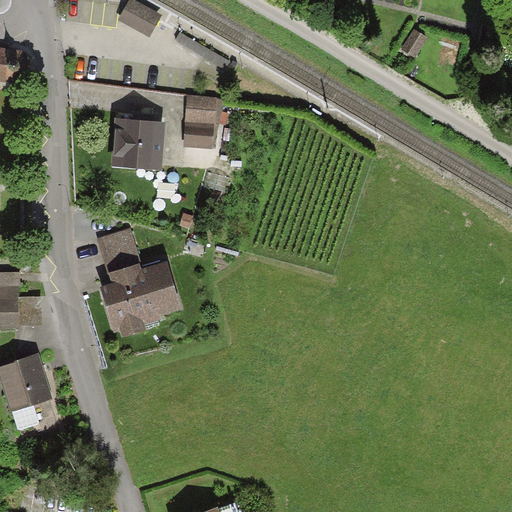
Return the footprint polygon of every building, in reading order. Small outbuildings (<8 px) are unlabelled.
[(226,71),(232,61),(219,54),(181,32),(180,35),(175,43),(226,71)] [(416,32),(403,50),(415,58),(427,40),(416,32)] [(21,53),(0,50),(0,83),(16,86),(29,78),(30,65),(21,53)] [(186,147),(214,150),(224,100),(188,97),(186,147)] [(163,175),(167,128),(145,126),(119,123),(114,170),(163,175)] [(99,290),(114,336),(120,334),(123,343),(147,336),(145,331),(161,326),(160,321),(182,314),(168,268),(143,276),(129,232),(97,242),(111,287),(99,290)] [(0,330),(20,330),(18,274),(0,274),(0,330)] [(44,368),(40,356),(0,368),(0,382),(10,416),(55,403),(44,368)]
